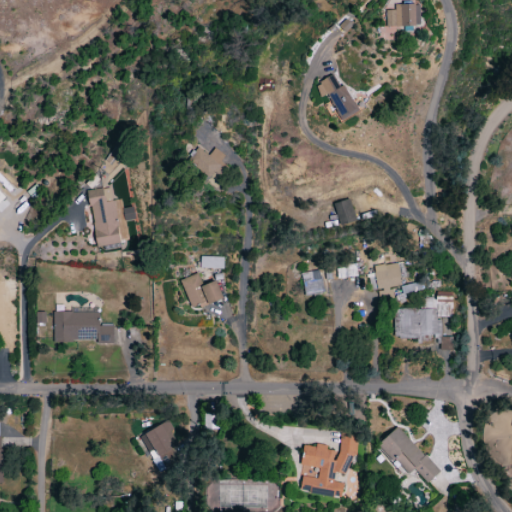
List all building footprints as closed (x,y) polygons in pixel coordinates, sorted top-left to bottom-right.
[(419,5),(394,5),(394,10),(385,11),(385,27),(419,26),(419,5)] [(357,114),(338,74),(314,85),(321,102),(322,101),(329,117),(335,114),(339,122),(357,114)] [(210,177),(212,173),(218,176),(224,166),(220,163),(224,156),(213,149),(209,156),(195,147),(186,162),(210,177)] [(96,247),(119,244),(110,188),(86,192),(96,247)] [(355,221),(348,199),(332,204),(339,226),(355,221)] [(400,287),(398,264),(373,267),(374,275),(368,275),(370,291),(400,287)] [(322,294),(320,271),(301,273),(303,295),(322,294)] [(221,300),(216,282),(201,286),(197,274),(180,280),(189,310),(221,300)] [(393,309),(393,340),(422,340),(422,336),(433,336),(433,343),(440,343),(440,318),(451,319),(451,292),(435,292),(435,300),(424,300),(424,309),(393,309)] [(52,311),(53,342),(96,341),(96,345),(113,344),(112,326),(97,326),(97,310),(52,311)] [(144,434),(163,468),(181,457),(165,429),(162,430),(160,425),(144,434)] [(438,473),(397,427),(378,444),(406,476),(414,470),(426,484),(438,473)] [(299,492),(340,499),(343,484),(332,482),(334,474),(346,476),(350,455),(353,456),(357,436),(339,433),(337,450),(316,446),(315,448),(303,445),(299,466),(318,469),(316,479),(301,476),(299,492)]
